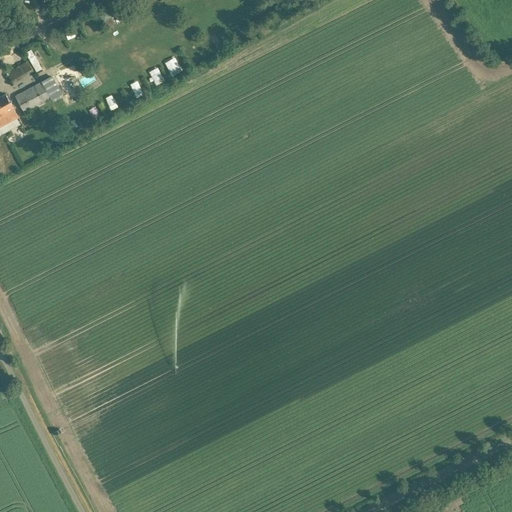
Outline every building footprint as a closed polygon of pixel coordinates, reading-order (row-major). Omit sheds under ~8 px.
[(108,7),(99,12),(103,22),(113,17),(108,7)] [(82,23),(89,38),(100,33),(93,18),(82,23)] [(31,49),(25,52),(35,71),(41,68),(31,49)] [(177,60),(166,65),(171,76),(182,71),(177,60)] [(7,73),(13,83),(34,71),(28,61),(7,73)] [(16,96),(25,114),(60,95),(49,78),(16,96)] [(0,127),(19,117),(11,103),(6,94),(0,96),(0,127)]
